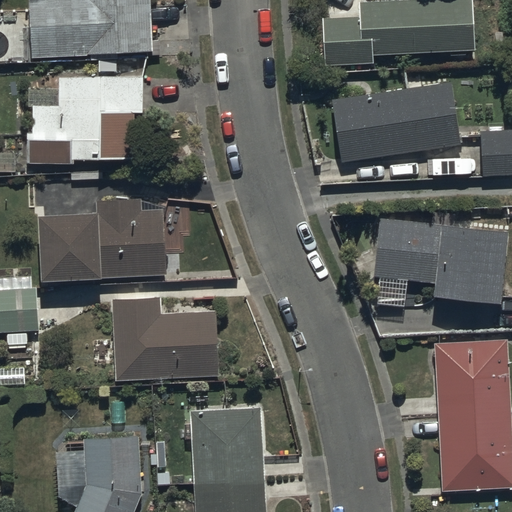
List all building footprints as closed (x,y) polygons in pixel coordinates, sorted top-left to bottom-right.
[(155,47),(152,0),(31,0),(35,53),(155,47)] [(324,15),(326,61),(374,59),(374,48),(476,45),(474,0),(360,0),(361,14),(324,15)] [(33,157),(104,156),(104,152),(136,152),(135,107),(147,107),(146,71),(61,73),(61,98),(31,99),(33,157)] [(336,94),(343,156),(461,141),(454,79),(336,94)] [(511,125),(482,127),(484,170),(511,169),(511,125)] [(43,208),(46,271),(104,268),(104,273),(169,270),(165,203),(144,204),(144,193),(99,195),(99,205),(43,208)] [(381,219),(375,271),(436,277),(435,286),(500,294),(508,222),(441,214),(441,218),(390,212),(389,220),(381,219)] [(39,285),(0,286),(0,329),(41,327),(39,285)] [(162,293),(115,296),(120,376),(220,370),(216,306),(163,309),(162,293)] [(434,337),(442,486),(511,484),(511,395),(509,333),(434,337)] [(268,511),(263,402),(192,405),(196,511),(268,511)] [(140,430),(86,432),(86,479),(73,511),(133,511),(143,489),(140,430)]
